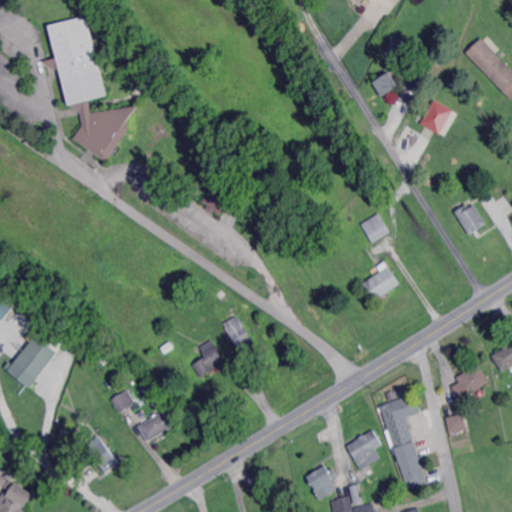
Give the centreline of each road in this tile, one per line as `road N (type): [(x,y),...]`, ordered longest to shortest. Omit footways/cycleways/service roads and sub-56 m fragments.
road 1 (residential): [(360,380),(0,120)]
road 2 (secondary): [(511,282),(139,511)]
road 3 (residential): [(417,343),(458,511)]
